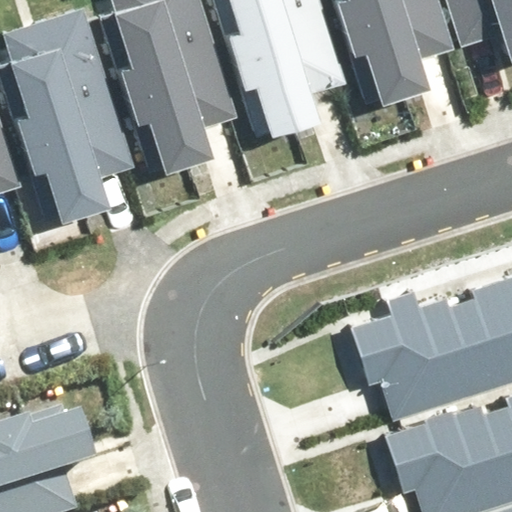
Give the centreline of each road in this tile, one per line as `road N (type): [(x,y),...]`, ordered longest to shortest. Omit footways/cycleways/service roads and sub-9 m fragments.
road 1 (residential): [(200,326),(211,294),(243,265),(511,173)]
road 2 (residential): [(0,352),(124,313),(200,326)]
road 3 (residential): [(240,511),(195,373),(200,326)]
